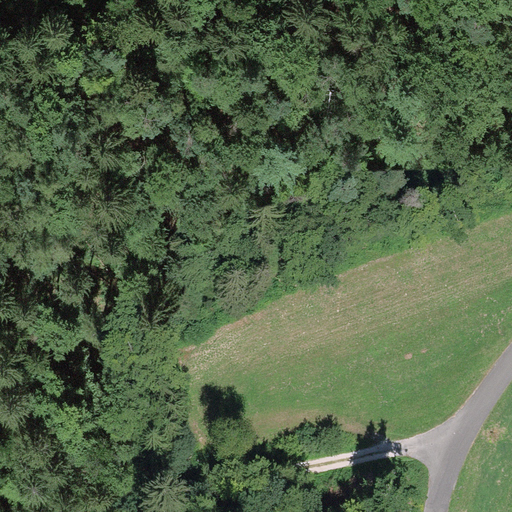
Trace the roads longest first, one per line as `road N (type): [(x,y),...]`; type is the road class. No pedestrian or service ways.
road 1 (track): [(449,443),(106,511)]
road 2 (track): [(0,96),(325,0)]
road 3 (track): [(388,452),(346,427),(298,418),(249,428),(205,446),(148,502)]
road 4 (unclassified): [(511,361),(449,443),(419,511)]
